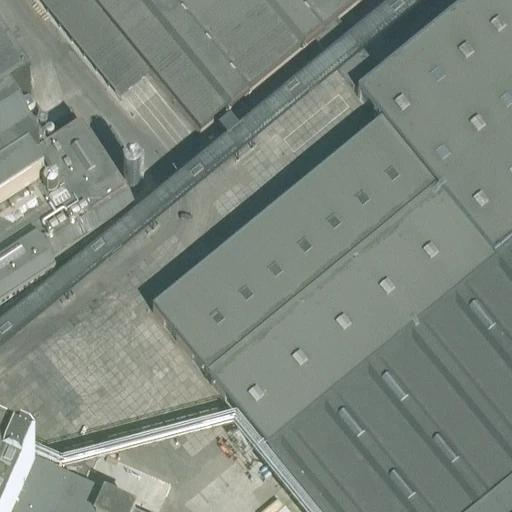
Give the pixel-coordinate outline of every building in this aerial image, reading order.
[(40,0),(122,102),(152,78),(188,122),(201,137),(315,43),(359,97),(382,78),(337,25),(359,7),(367,0),(40,0)] [(358,98),(381,126),(153,313),(209,382),(253,436),(254,435),(511,222),(511,0),(476,0),(403,61),(382,78),(359,97),(358,98)] [(0,53),(0,314),(56,278),(50,268),(136,212),(125,195),(83,131),(60,145),(0,53)] [(176,164),(231,161),(281,128),(280,109),(265,110),(256,98),(240,108),(242,143),(229,124),(217,132),(215,132),(173,160),(176,164)] [(511,511),(511,222),(254,435),(317,511),(511,511)] [(0,511),(127,511),(83,492),(82,492),(96,462),(72,451),(58,481),(0,455),(0,511)]
